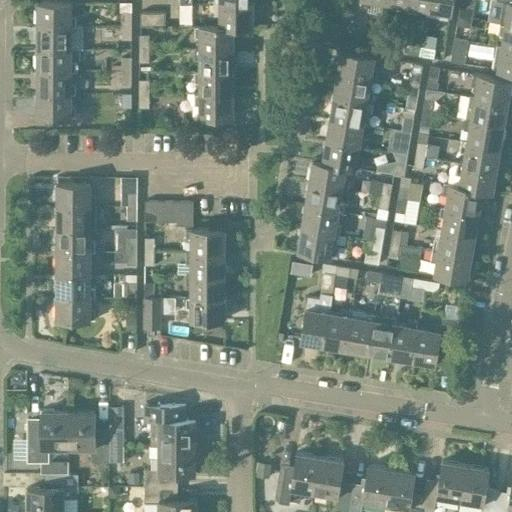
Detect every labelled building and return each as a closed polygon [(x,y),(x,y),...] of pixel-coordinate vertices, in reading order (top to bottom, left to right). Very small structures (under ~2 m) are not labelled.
[(395,4),(404,5),(405,5),(406,0),(383,0),(383,2),(382,7),(394,9),(395,4)] [(417,7),(427,9),(428,9),(429,0),(406,0),(405,5),(404,5),(404,11),(405,11),(404,17),(415,19),(415,13),(417,13),(417,7)] [(439,17),(440,11),(451,13),(453,0),(429,0),(428,9),(427,9),(426,15),(439,17)] [(461,0),(459,16),(472,18),(475,0),(461,0)] [(511,0),(497,0),(504,1),(502,12),(508,13),(506,24),(511,24),(511,0)] [(77,14),(72,14),(72,3),(38,3),(38,25),(72,25),(72,26),(77,26),(77,14)] [(170,17),(180,17),(180,3),(170,3),(170,17)] [(214,15),(220,15),(220,26),(234,26),(253,26),(253,3),(220,3),(214,3),(214,15)] [(166,11),(141,11),(141,25),(166,25),(166,11)] [(132,12),(122,12),(122,26),(132,26),(132,12)] [(457,25),(471,27),(472,18),(459,16),(457,25)] [(502,46),(511,47),(511,24),(506,24),(501,23),(499,35),(504,36),(502,46)] [(38,25),(38,47),(72,48),(80,48),(84,48),(84,26),(77,26),(72,26),(72,25),(38,25)] [(200,36),(200,38),(200,48),(234,48),(234,26),(220,26),(200,25),(200,26),(196,26),(195,36),(200,36)] [(122,40),(131,40),(132,26),(122,26),(122,40)] [(139,48),(149,48),(149,34),(139,34),(139,48)] [(362,46),(376,48),(377,38),(364,36),(362,46)] [(377,38),(376,48),(398,52),(399,42),(377,38)] [(469,40),(454,38),(453,47),(467,49),(469,40)] [(399,42),(398,52),(420,56),(421,46),(399,42)] [(434,58),(436,49),(421,46),(420,56),(434,58)] [(511,47),(502,46),(502,47),(497,46),(495,57),(500,58),(498,69),(511,71),(511,47)] [(38,47),(38,70),(72,70),(72,72),(76,72),(76,59),(80,59),(80,48),(72,48),(38,47)] [(139,62),(149,62),(149,48),(139,48),(139,62)] [(195,59),(200,59),(200,71),(233,71),(234,48),(200,48),(200,49),(195,49),(195,59)] [(342,51),(338,74),(372,79),(376,80),(378,68),(374,67),(376,57),(342,51)] [(132,57),(121,57),(121,70),(132,70),(132,57)] [(423,64),(413,62),(409,86),(419,88),(423,64)] [(430,65),(428,79),(438,81),(440,67),(430,65)] [(72,82),(72,72),(72,70),(38,70),(38,93),(72,93),(72,94),(76,94),(76,82),(72,82)] [(121,84),(132,84),(132,70),(121,70),(121,84)] [(200,81),(200,93),(200,94),(233,94),(233,71),(200,71),(195,71),(195,81),(200,81)] [(478,86),(476,96),(476,97),(509,103),(511,84),(511,80),(482,75),(473,73),(471,85),(478,86)] [(338,74),(335,96),(368,102),(372,103),(374,91),(370,90),(372,79),(338,74)] [(149,80),(139,80),(139,93),(149,93),(149,80)] [(407,99),(417,101),(419,88),(409,86),(407,99)] [(72,104),(72,94),(72,93),(38,93),(38,115),(71,116),(71,115),(76,115),(76,104),(72,104)] [(131,107),(131,93),(122,93),(122,108),(131,107)] [(149,93),(139,93),(139,107),(149,107),(149,93)] [(195,104),(200,104),(200,117),(233,117),(233,94),(200,94),(200,93),(195,93),(195,104)] [(469,95),(466,119),(505,125),(509,103),(476,97),(476,96),(469,95)] [(335,96),(331,118),(364,124),(368,124),(370,112),(366,112),(368,102),(335,96)] [(435,99),(425,97),(423,111),(432,113),(435,99)] [(421,125),(430,126),(432,113),(423,111),(421,125)] [(414,118),(404,116),(402,130),(412,132),(414,118)] [(331,118),(327,140),(360,146),(365,146),(367,134),(362,134),(364,124),(331,118)] [(470,129),(468,141),(468,142),(501,148),(505,125),(466,119),(464,128),(470,129)] [(399,143),(409,145),(412,132),(402,130),(399,143)] [(323,162),(347,166),(347,167),(361,169),(363,157),(359,156),(360,146),(327,140),(323,162)] [(466,152),(464,162),(464,163),(497,169),(501,148),(468,142),(468,141),(461,140),(460,151),(466,152)] [(427,143),(418,141),(415,155),(425,157),(427,143)] [(413,169),(423,171),(425,157),(415,155),(413,169)] [(313,160),(309,183),(343,189),(348,190),(350,178),(345,177),(347,167),(347,166),(323,162),(313,160)] [(396,161),(394,175),(404,176),(406,163),(396,161)] [(448,183),(460,185),(460,186),(483,190),(483,191),(493,192),(497,169),(464,163),(464,162),(452,161),(448,183)] [(393,183),(382,182),(380,195),(391,197),(393,183)] [(447,195),(446,205),(446,206),(479,212),(483,191),(483,190),(460,186),(460,185),(448,183),(444,182),(442,195),(447,195)] [(92,194),(92,183),(58,183),(58,206),(92,206),(92,207),(96,207),(96,194),(92,194)] [(309,183),(306,205),(344,211),(346,200),(342,199),(343,189),(309,183)] [(410,186),(400,184),(398,198),(408,200),(410,186)] [(128,206),(137,206),(137,192),(128,192),(128,206)] [(378,209),(388,210),(391,197),(380,195),(378,209)] [(395,212),(406,213),(408,200),(398,198),(395,212)] [(161,221),(162,200),(145,200),(145,221),(161,221)] [(177,221),(177,200),(162,200),(161,221),(177,221)] [(177,200),(177,221),(177,225),(194,225),(194,200),(177,200)] [(306,205),(302,228),(336,233),(340,234),(344,211),(306,205)] [(444,217),(442,227),(442,228),(475,234),(479,212),(446,206),(446,205),(442,205),(440,216),(444,217)] [(58,206),(58,229),(92,229),(96,229),(96,207),(92,207),(92,206),(58,206)] [(137,206),(128,206),(127,220),(137,220),(137,206)] [(385,229),(376,227),(373,240),(383,241),(385,229)] [(437,227),(436,239),(435,238),(433,250),(471,256),(475,234),(442,228),(442,227),(437,227)] [(225,229),(194,229),(194,228),(186,228),(186,240),(191,240),(191,250),(191,251),(225,251),(225,229)] [(336,233),(302,228),(298,250),(336,256),(338,245),(334,244),(336,233)] [(92,240),(92,229),(58,229),(58,251),(92,251),(92,252),(95,252),(95,240),(92,240)] [(409,231),(392,229),(390,243),(400,244),(406,245),(409,231)] [(154,237),(145,237),(144,251),(154,251),(154,237)] [(137,238),(127,238),(127,251),(137,251),(137,238)] [(364,261),(379,264),(383,241),(373,240),(371,253),(366,252),(364,261)] [(388,256),(398,257),(400,244),(390,243),(388,256)] [(191,263),(191,273),(225,273),(225,251),(191,251),(191,250),(186,250),(186,263),(191,263)] [(431,261),(436,261),(434,272),(467,278),(471,256),(433,250),(431,261)] [(92,262),(92,252),(92,251),(58,251),(58,273),(91,274),(96,274),(96,262),(92,262)] [(127,265),(137,265),(137,251),(127,251),(127,265)] [(144,265),(154,265),(154,251),(144,251),(144,265)] [(323,262),(321,272),(334,274),(336,265),(323,262)] [(349,277),(351,267),(336,265),(334,274),(349,277)] [(368,270),(366,280),(379,282),(381,272),(368,270)] [(381,272),(379,282),(394,284),(401,285),(403,276),(381,272)] [(91,285),(91,274),(58,273),(58,296),(91,296),(91,297),(96,297),(96,285),(91,285)] [(191,286),(191,295),(191,296),(224,296),(225,273),(191,273),(186,273),(186,286),(191,286)] [(403,276),(401,285),(424,289),(425,279),(403,276)] [(437,292),(439,282),(425,279),(424,289),(437,292)] [(137,282),(127,282),(127,296),(137,296),(137,282)] [(155,282),(145,282),(145,296),(154,296),(155,282)] [(306,308),(301,342),(323,345),(328,312),(330,312),(332,294),(321,293),(320,298),(308,296),(306,308)] [(185,308),(191,308),(191,320),(224,320),(224,296),(191,296),(191,295),(185,295),(185,308)] [(91,308),(91,297),(91,296),(58,296),(57,319),(91,319),(96,319),(96,308),(91,308)] [(127,310),(137,310),(137,296),(127,296),(127,310)] [(144,297),(144,327),(162,327),(162,297),(154,297),(154,296),(145,296),(145,297),(144,297)] [(340,314),(330,312),(328,312),(323,345),(345,349),(350,315),(352,316),(353,310),(341,308),(340,314)] [(350,315),(345,349),(367,353),(373,319),(374,319),(375,314),(363,312),(363,311),(353,309),(353,310),(352,316),(350,315)] [(373,319),(367,353),(390,356),(395,323),(397,323),(397,318),(385,316),(375,314),(374,319),(373,319)] [(126,316),(126,331),(135,331),(136,316),(126,316)] [(417,326),(412,360),(447,366),(455,321),(443,319),(441,325),(429,323),(429,328),(419,326),(417,326)] [(407,325),(397,323),(395,323),(390,356),(412,360),(417,326),(419,326),(420,321),(408,320),(407,325)] [(151,446),(158,446),(195,446),(195,419),(185,419),(185,405),(160,405),(160,403),(145,403),(145,420),(151,420),(151,446)] [(28,421),(28,429),(27,429),(28,461),(41,461),(51,461),(52,448),(68,448),(68,411),(41,411),(41,421),(28,421)] [(68,411),(68,448),(91,448),(91,462),(109,462),(108,428),(95,428),(95,411),(68,411)] [(108,428),(109,461),(109,462),(123,462),(123,428),(108,428)] [(178,472),(195,472),(195,446),(158,446),(158,457),(152,457),(151,469),(145,469),(144,485),(178,485),(178,472)] [(302,491),(314,493),(320,456),(297,453),(295,466),(282,464),(277,498),(289,500),(290,500),(300,501),(302,491)] [(320,456),(314,493),(337,497),(335,508),(348,510),(353,482),(341,480),(342,474),(344,460),(320,456)] [(41,461),(41,473),(45,473),(45,474),(68,474),(69,461),(51,461),(41,461)] [(437,497),(460,501),(466,465),(443,461),(440,481),(427,479),(424,495),(422,506),(435,508),(437,497)] [(353,482),(348,510),(361,511),(363,501),(385,505),(391,469),(368,465),(365,484),(353,482)] [(466,465),(460,501),(483,504),(481,511),(494,511),(498,491),(487,489),(488,482),(490,469),(466,465)] [(385,505),(384,511),(421,511),(422,506),(424,495),(411,493),(415,473),(391,469),(385,505)] [(28,487),(27,511),(64,511),(64,498),(73,499),(73,491),(78,491),(78,474),(69,474),(68,474),(45,474),(45,487),(28,487)] [(178,485),(144,485),(144,503),(157,503),(157,511),(195,511),(195,500),(177,500),(178,485)] [(498,491),(494,511),(508,511),(509,509),(511,509),(511,487),(511,493),(498,491)]
